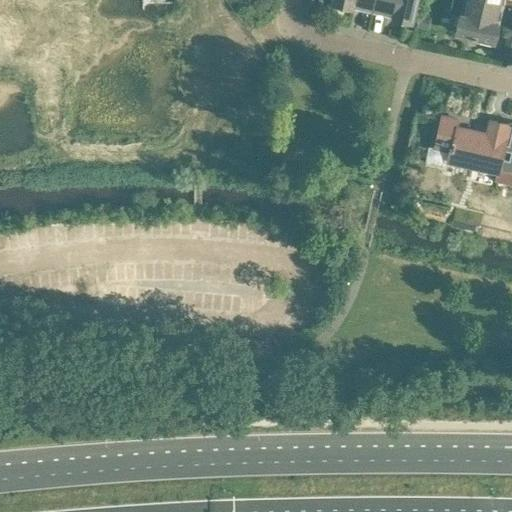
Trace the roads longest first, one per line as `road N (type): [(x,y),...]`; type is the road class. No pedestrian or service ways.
road 1 (primary): [(505,461),(267,462),(0,480)]
road 2 (residential): [(509,83),(294,33),(291,0)]
road 3 (residential): [(0,36),(231,19)]
